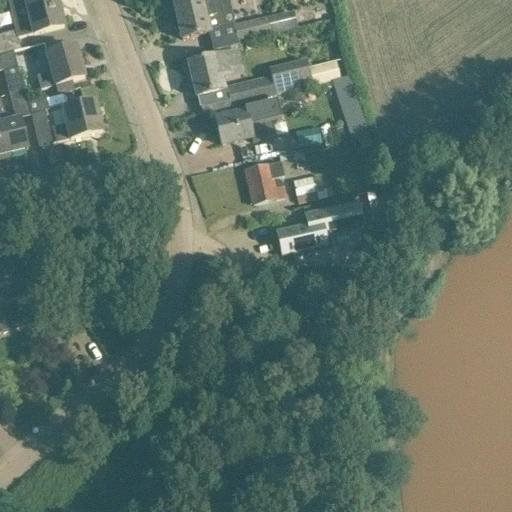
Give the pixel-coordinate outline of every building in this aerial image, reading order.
[(0,56),(14,54),(21,52),(18,41),(64,30),(56,0),(46,0),(26,5),(24,0),(16,0),(8,2),(15,32),(0,36),(0,56)] [(182,42),(202,37),(210,35),(209,32),(218,30),(218,29),(235,25),(228,0),(203,0),(193,3),(174,7),(182,42)] [(297,29),(293,15),(234,28),(237,42),(297,29)] [(74,92),(71,84),(84,80),(75,48),(47,57),(52,74),(37,78),(41,92),(56,88),(58,96),(74,92)] [(0,73),(4,73),(18,69),(14,54),(0,56),(0,73)] [(188,66),(184,68),(186,78),(191,79),(193,88),(196,100),(198,99),(224,93),(221,80),(229,78),(224,56),(188,65),(188,66)] [(310,70),(308,62),(269,71),(271,79),(225,90),(229,108),(342,82),(337,64),(310,70)] [(11,102),(25,99),(18,69),(4,73),(11,102)] [(364,126),(353,93),(336,99),(347,132),(364,126)] [(5,124),(2,114),(2,111),(1,103),(0,102),(0,158),(0,159),(27,152),(20,121),(5,124)] [(221,148),(251,140),(253,145),(276,140),(272,124),(281,121),(277,103),(244,111),(245,114),(215,121),(221,148)] [(56,145),(102,135),(95,104),(63,111),(66,127),(53,130),(56,145)] [(39,150),(53,147),(45,114),(31,117),(39,150)] [(341,130),(329,134),(333,146),(345,141),(341,130)] [(267,169),(267,168),(245,173),(253,208),(283,201),(280,189),(282,189),(282,185),(278,182),(285,180),(281,165),(267,169)] [(321,191),(318,180),(313,181),(313,180),(294,185),(299,210),(319,206),(316,192),(321,191)] [(275,234),(281,259),(327,248),(324,236),(364,227),(359,203),(304,215),(307,226),(275,234)] [(19,329),(8,303),(32,294),(18,261),(11,264),(0,268),(0,332),(2,332),(3,336),(19,329)] [(362,277),(373,284),(379,275),(368,268),(362,277)] [(352,294),(363,301),(373,284),(362,277),(352,294)] [(347,302),(358,309),(363,301),(352,294),(347,302)] [(321,302),(306,312),(321,336),(331,333),(327,323),(336,317),(321,302)]
